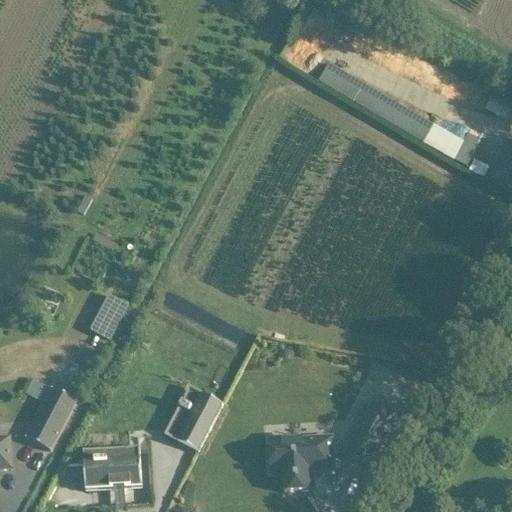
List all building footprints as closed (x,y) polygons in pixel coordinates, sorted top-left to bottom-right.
[(467,133),(464,138),(326,66),(316,85),(467,164),(480,139),(467,133)] [(109,296),(90,330),(110,341),(128,306),(109,296)] [(52,390),(26,440),(51,453),(77,403),(52,390)] [(193,414),(178,443),(198,454),(223,407),(202,396),(201,398),(204,399),(197,412),(195,411),(194,412),(191,411),(192,409),(182,404),(180,408),(189,414),(190,412),(193,414)] [(372,405),(346,455),(370,468),(397,418),(372,405)] [(285,495),(314,492),(313,473),(335,472),(332,438),(268,443),(269,463),(283,462),(285,495)] [(11,440),(0,440),(0,473),(13,472),(11,440)] [(108,463),(84,464),(86,494),(116,492),(125,492),(142,491),(141,461),(108,463)]
